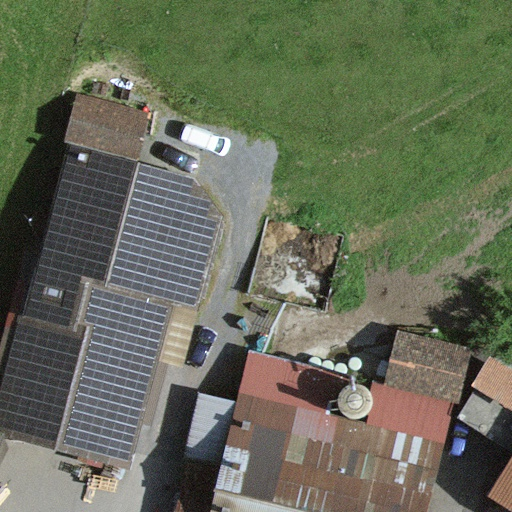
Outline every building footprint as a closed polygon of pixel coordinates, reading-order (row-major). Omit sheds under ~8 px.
[(69,143),(132,160),(144,118),(80,101),(69,143)] [(76,160),(7,420),(109,447),(152,286),(166,290),(192,191),(76,160)] [(390,380),(454,396),(465,354),(401,338),(390,380)] [(511,378),(491,366),(462,412),(511,443),(511,378)] [(417,511),(443,407),(390,394),(381,434),(247,401),(229,476),(202,470),(192,511),(417,511)]
